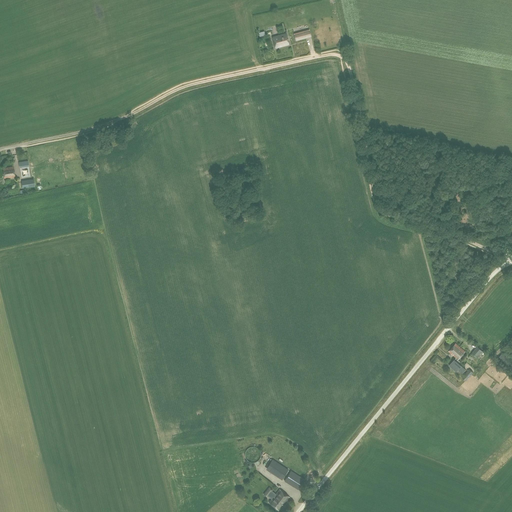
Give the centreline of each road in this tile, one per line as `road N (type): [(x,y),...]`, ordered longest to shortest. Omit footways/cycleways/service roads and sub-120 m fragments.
road 1 (track): [(21,145),(111,122),(192,85),(337,54),(350,68),(378,205),(507,258)]
road 2 (unclassified): [(298,511),(511,262)]
